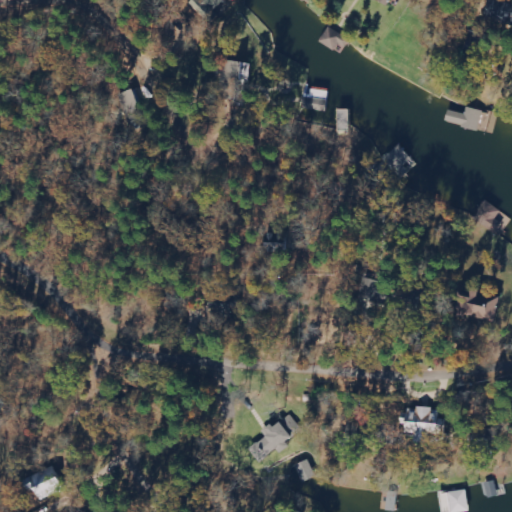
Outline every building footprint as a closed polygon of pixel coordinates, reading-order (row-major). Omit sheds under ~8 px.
[(206,18),(225,2),(223,0),(192,0),(191,1),(206,18)] [(394,0),(376,0),(390,8),(394,0)] [(342,55),(351,40),(330,27),(321,42),(342,55)] [(230,84),(250,85),(251,64),(231,63),(230,84)] [(331,92),(307,89),(305,110),(328,112),(331,92)] [(123,94),(130,127),(145,124),(138,91),(123,94)] [(486,112),(468,108),(462,128),(480,132),(486,112)] [(404,179),(419,164),(400,144),(385,160),(404,179)] [(498,219),(503,211),(491,204),(479,222),(498,234),(505,224),(498,219)] [(504,298),(477,291),(475,297),(478,298),(474,311),(499,318),(504,298)] [(410,436),(419,437),(419,442),(430,442),(430,434),(447,434),(447,419),(443,419),(443,409),(408,407),(407,424),(410,424),(410,436)] [(268,437),(252,448),(262,462),(280,449),(280,450),(305,432),(292,415),(275,427),(273,424),(264,431),(268,437)] [(297,465),(305,483),(318,477),(310,460),(297,465)] [(37,489),(41,500),(65,491),(56,468),(25,479),(30,492),(37,489)] [(454,511),(467,511),(472,511),(467,490),(451,493),(454,511)]
